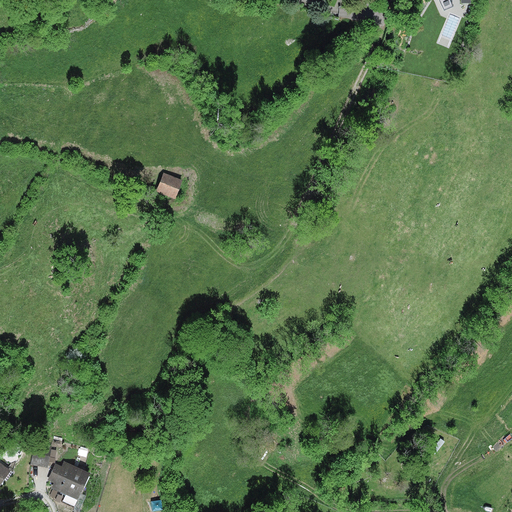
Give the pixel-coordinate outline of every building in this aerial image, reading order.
[(439,0),(444,10),(453,6),(450,0),(439,0)] [(175,181),(159,173),(151,189),(167,197),(175,181)] [(32,454),(30,465),(47,468),(49,457),(32,454)] [(0,483),(10,471),(0,462),(0,483)] [(62,467),(56,464),(48,480),(53,482),(50,488),(78,501),(91,474),(64,462),(62,467)]
